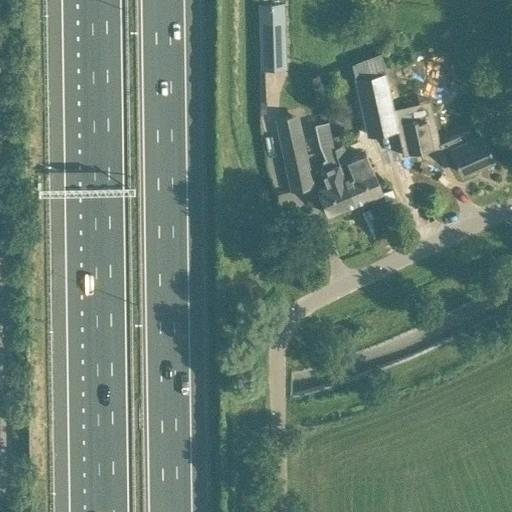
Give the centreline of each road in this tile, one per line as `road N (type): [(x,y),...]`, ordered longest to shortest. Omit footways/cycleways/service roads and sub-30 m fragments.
road 1 (motorway): [(97,0),(105,511)]
road 2 (motorway): [(163,511),(159,0)]
road 3 (unclassified): [(0,488),(8,470),(2,0)]
road 4 (unclassified): [(276,511),(275,358),(291,317),(309,301),(511,209)]
